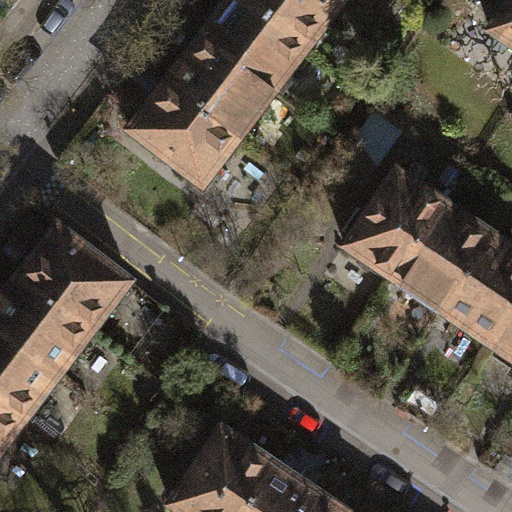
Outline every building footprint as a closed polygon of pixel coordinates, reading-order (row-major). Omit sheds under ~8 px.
[(250,0),(224,0),(199,34),(275,93),(311,46),(250,0)] [(250,0),(311,46),(346,0),(250,0)] [(511,0),(506,0),(488,28),(511,43),(511,0)] [(199,34),(163,80),(239,140),(275,93),(199,34)] [(163,80),(127,126),(203,186),(239,140),(163,80)] [(342,243),(391,276),(444,198),(395,166),(342,243)] [(391,276),(440,309),(493,231),(444,198),(391,276)] [(19,269),(95,328),(133,280),(57,221),(19,269)] [(440,309),(489,341),(511,307),(511,244),(493,231),(440,309)] [(0,294),(0,328),(59,374),(95,328),(19,269),(0,294)] [(511,307),(489,341),(511,356),(511,307)] [(0,401),(25,420),(59,374),(0,328),(0,401)] [(0,453),(25,420),(0,401),(0,453)] [(170,504),(181,511),(235,511),(272,457),(224,425),(170,504)] [(235,511),(305,511),(321,489),(272,457),(235,511)] [(305,511),(354,511),(321,489),(305,511)]
